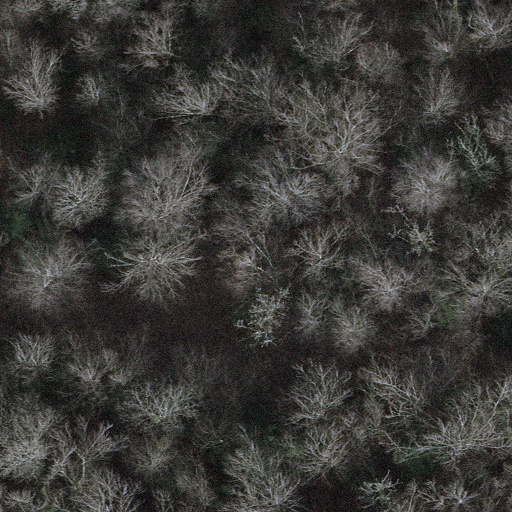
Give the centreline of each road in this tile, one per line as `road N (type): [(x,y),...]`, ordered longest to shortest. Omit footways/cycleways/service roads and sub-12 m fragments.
road 1 (track): [(0,321),(511,375)]
road 2 (track): [(83,329),(228,270),(408,217),(511,198)]
